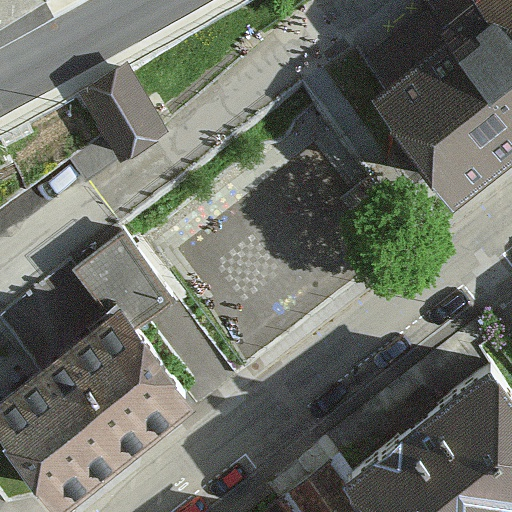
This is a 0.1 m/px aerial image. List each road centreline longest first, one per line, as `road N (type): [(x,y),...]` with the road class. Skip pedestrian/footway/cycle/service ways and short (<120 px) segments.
road 1 (residential): [(511,212),(121,511)]
road 2 (residential): [(366,0),(0,280)]
road 3 (secondary): [(143,0),(36,59)]
